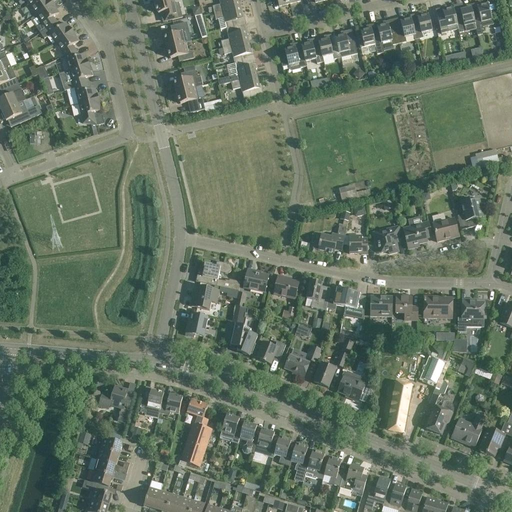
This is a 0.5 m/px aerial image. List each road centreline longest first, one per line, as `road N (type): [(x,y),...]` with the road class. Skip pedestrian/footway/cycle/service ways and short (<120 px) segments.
road 1 (tertiary): [(491,491),(156,361)]
road 2 (residential): [(17,176),(130,136),(107,32)]
road 3 (residential): [(179,240),(132,28)]
road 4 (residential): [(366,277),(179,240)]
road 5 (tertiary): [(156,361),(6,350)]
road 6 (residential): [(264,34),(405,0)]
road 7 (residential): [(366,277),(385,266),(499,244)]
road 8 (residential): [(156,361),(179,240)]
road 9 (residential): [(487,283),(366,277)]
